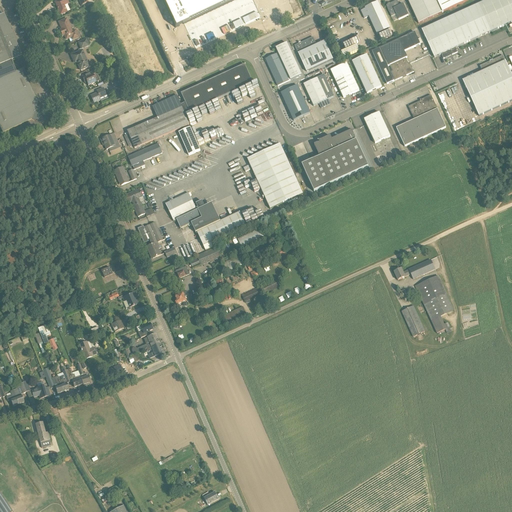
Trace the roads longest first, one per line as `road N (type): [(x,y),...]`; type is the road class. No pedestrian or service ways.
road 1 (unclassified): [(178,357),(438,236)]
road 2 (unclassified): [(511,40),(313,131),(300,133),(280,120)]
road 3 (unclassified): [(178,357),(79,124)]
road 4 (unclassified): [(0,419),(108,389),(178,357)]
road 5 (unclassified): [(79,124),(250,47)]
road 6 (unclassified): [(243,511),(178,357)]
road 7 (unclassified): [(79,124),(26,0)]
road 8 (track): [(481,217),(511,344)]
